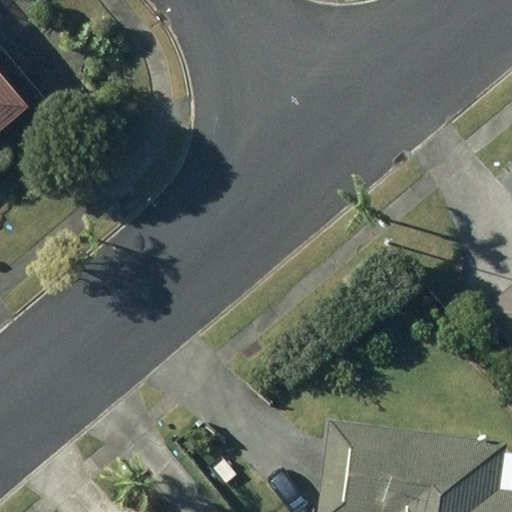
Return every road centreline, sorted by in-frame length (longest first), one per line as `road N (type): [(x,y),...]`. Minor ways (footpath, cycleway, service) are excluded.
road 1 (residential): [(0,416),(332,136)]
road 2 (residential): [(332,136),(490,0)]
road 3 (residential): [(215,0),(332,136)]
